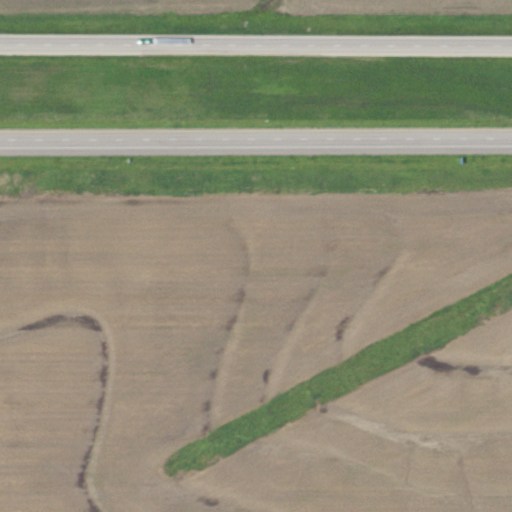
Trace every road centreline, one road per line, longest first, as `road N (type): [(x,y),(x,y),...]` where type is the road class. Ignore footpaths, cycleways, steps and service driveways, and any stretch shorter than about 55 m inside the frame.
road 1 (trunk): [(511,49),(0,46)]
road 2 (trunk): [(0,141),(511,141)]
